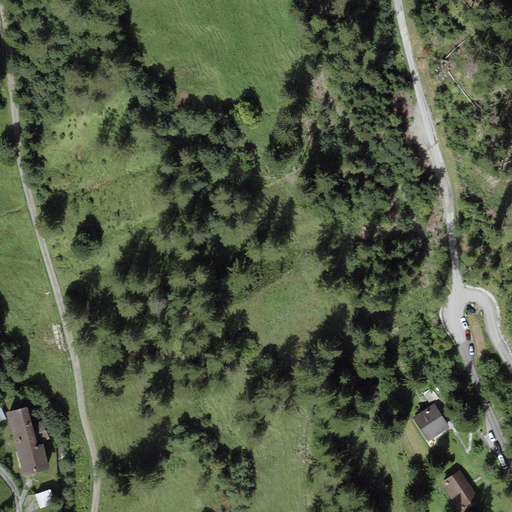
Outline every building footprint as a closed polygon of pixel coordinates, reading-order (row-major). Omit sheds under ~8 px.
[(435,403),(413,417),(427,440),(450,426),(435,403)] [(28,405),(6,412),(24,476),(46,470),(28,405)] [(461,469),(441,482),(451,498),(471,485),(461,469)] [(471,485),(451,498),(459,511),(463,511),(482,501),(471,485)] [(51,489),(35,494),(40,509),(56,503),(51,489)]
